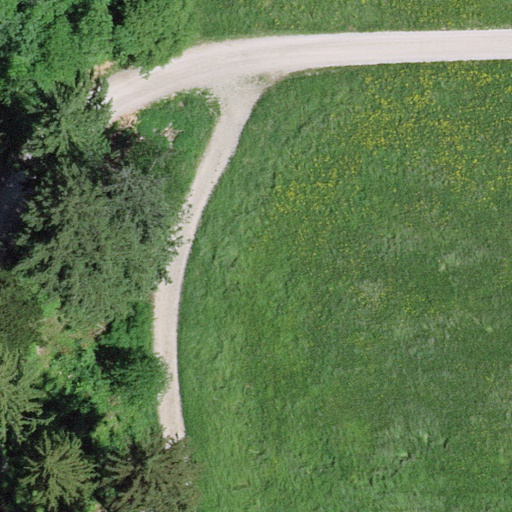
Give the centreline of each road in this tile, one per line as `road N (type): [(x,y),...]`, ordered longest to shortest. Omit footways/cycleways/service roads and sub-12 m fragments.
road 1 (track): [(511,41),(240,50),(152,77),(58,134),(0,213)]
road 2 (track): [(188,511),(164,323),(183,239),(246,85),(240,50)]
